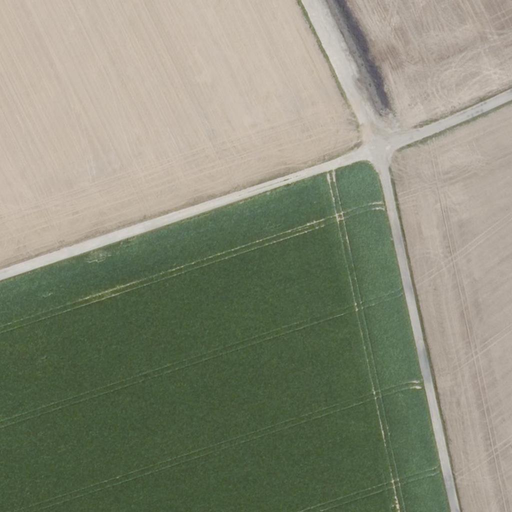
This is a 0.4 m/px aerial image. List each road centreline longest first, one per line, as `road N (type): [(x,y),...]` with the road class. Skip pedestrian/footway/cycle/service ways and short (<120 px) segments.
road 1 (track): [(0,275),(400,143),(511,94)]
road 2 (track): [(302,0),(382,175),(453,511)]
